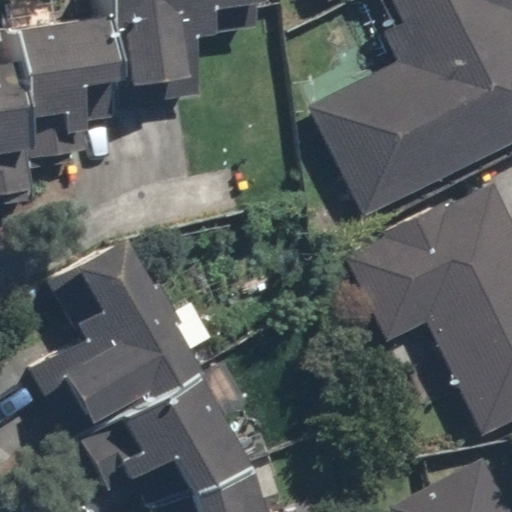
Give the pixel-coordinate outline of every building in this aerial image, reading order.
[(275,21),(271,0),(108,0),(110,5),(13,20),(17,47),(0,49),(0,189),(35,184),(30,153),(83,145),(78,110),(123,103),(119,80),(198,68),(193,34),(275,21)] [(303,101),(360,213),(511,136),(511,0),(363,0),(392,56),(303,101)] [(511,215),(492,173),(337,247),(379,335),(421,315),(479,435),(511,419),(511,215)] [(128,469),(145,500),(148,511),(270,511),(255,458),(126,228),(44,273),(78,334),(28,362),(97,486),(128,469)] [(511,511),(481,453),(382,504),(385,511),(511,511)]
